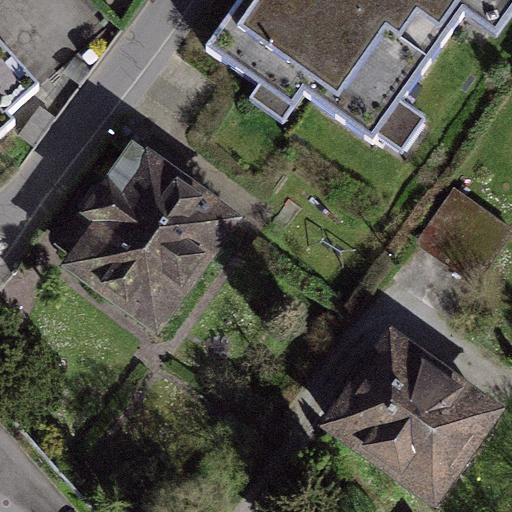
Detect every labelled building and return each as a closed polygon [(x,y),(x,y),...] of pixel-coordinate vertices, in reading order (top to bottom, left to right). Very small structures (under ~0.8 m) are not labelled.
[(500,37),(511,21),(511,0),(244,0),(207,51),(290,113),(303,96),(370,146),(470,14),(500,37)] [(0,123),(39,89),(0,45),(0,123)] [(164,164),(141,147),(60,254),(156,327),(238,219),(164,164)] [(503,262),(502,212),(423,213),(423,263),(503,262)] [(440,500),(503,423),(396,337),(333,414),(440,500)]
